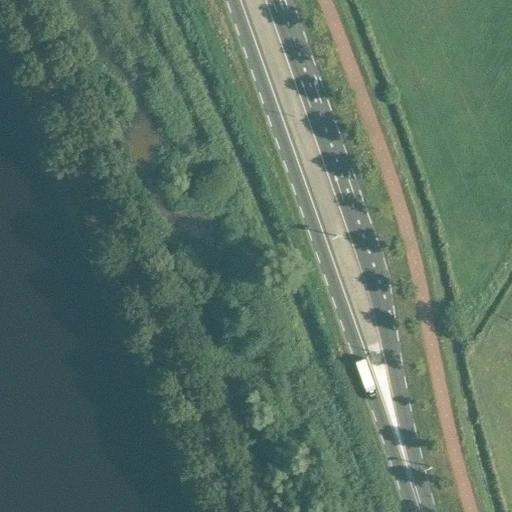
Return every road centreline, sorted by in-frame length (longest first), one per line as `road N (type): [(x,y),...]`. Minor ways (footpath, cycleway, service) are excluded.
road 1 (primary): [(235,0),(401,482)]
road 2 (primary): [(401,482),(377,291),(273,0)]
